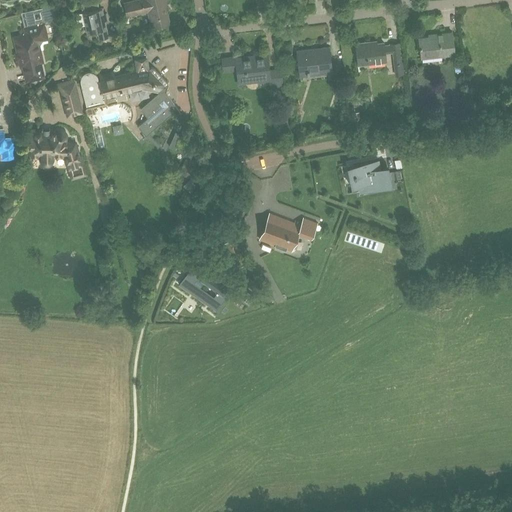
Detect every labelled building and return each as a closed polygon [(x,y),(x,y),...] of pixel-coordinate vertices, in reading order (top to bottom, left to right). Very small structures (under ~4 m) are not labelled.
[(127,17),(148,12),(152,27),(169,23),(165,5),(167,4),(165,0),(136,0),(124,3),(127,17)] [(94,1),(86,2),(81,4),(87,33),(97,31),(99,39),(108,37),(105,22),(109,21),(106,12),(103,13),(102,8),(99,8),(96,9),(94,1)] [(17,47),(17,51),(14,52),(16,61),(19,60),(21,66),(23,66),(26,80),(43,76),(40,62),(42,61),(40,49),(43,48),(43,44),(44,43),(48,42),(47,38),(44,24),(56,22),(52,5),(21,12),(26,34),(25,34),(22,34),(18,35),(16,36),(14,37),(15,39),(14,41),(15,45),(17,47)] [(452,32),(437,33),(437,36),(419,38),(421,58),(454,54),(452,32)] [(394,52),(395,63),(401,62),(399,43),(391,44),(391,45),(385,45),(384,41),(370,43),(369,41),(356,43),(358,64),(387,61),(386,53),(394,52)] [(331,63),(329,46),(296,50),(299,75),(307,74),(307,75),(332,72),(332,75),(340,74),(339,62),(331,63)] [(267,54),(235,58),(238,83),(245,82),(270,80),(270,84),(271,84),(271,83),(278,82),(278,84),(283,83),(281,69),(269,70),(267,54)] [(80,78),(80,79),(80,81),(81,86),(84,96),(87,107),(90,106),(101,103),(104,103),(103,98),(106,97),(107,102),(116,99),(117,101),(127,99),(125,91),(141,87),(142,87),(157,89),(158,91),(158,93),(146,103),(142,107),(141,108),(141,109),(141,110),(148,117),(139,125),(138,126),(138,127),(139,127),(139,128),(146,135),(148,134),(177,109),(179,112),(180,112),(167,92),(166,91),(166,90),(166,89),(168,84),(168,83),(168,82),(167,82),(167,81),(154,68),(152,67),(149,67),(144,73),(134,75),(133,72),(114,76),(110,78),(100,80),(98,77),(98,75),(96,73),(95,72),(94,71),(93,71),(92,70),(90,70),(89,70),(87,70),(86,70),(84,71),(83,72),(82,73),(81,74),(81,75),(80,77),(80,78)] [(82,114),(81,112),(73,79),(57,83),(58,89),(59,88),(67,118),(82,114)] [(31,131),(28,132),(28,156),(40,156),(40,158),(40,159),(41,160),(42,161),(42,162),(43,163),(45,164),(46,164),(47,164),(48,164),(49,163),(50,163),(51,162),(52,161),(53,160),(53,158),(53,156),(65,155),(71,176),(84,173),(75,142),(66,142),(65,140),(65,139),(66,138),(66,137),(67,136),(67,135),(66,133),(66,132),(65,131),(64,131),(63,130),(62,130),(60,129),(59,130),(58,130),(57,130),(56,132),(37,132),(34,131),(31,131)] [(0,131),(0,160),(17,160),(17,136),(4,136),(4,131),(0,131)] [(176,132),(169,146),(175,149),(182,135),(176,132)] [(197,161),(188,156),(180,172),(189,177),(197,161)] [(381,173),(380,167),(378,160),(353,165),(355,173),(353,173),(354,176),(355,176),(356,181),(357,184),(358,192),(375,189),(392,186),(389,172),(381,173)] [(315,223),(303,218),(300,225),(269,213),(260,239),(291,251),(298,233),(310,238),(315,223)] [(235,252),(227,256),(230,262),(239,258),(235,252)] [(185,274),(178,284),(187,290),(206,303),(210,298),(220,305),(233,286),(204,265),(202,268),(194,280),(185,274)]
